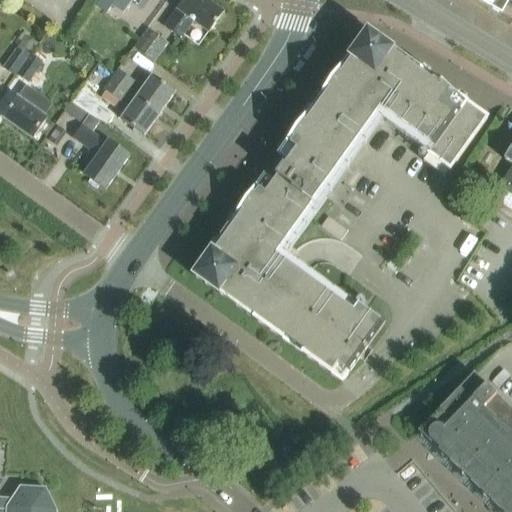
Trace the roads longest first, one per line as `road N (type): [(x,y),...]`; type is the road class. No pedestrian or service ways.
road 1 (tertiary): [(131,259),(269,70),(299,0)]
road 2 (unclassified): [(340,418),(131,259)]
road 3 (tertiary): [(244,511),(123,411),(109,376),(105,328)]
road 4 (residential): [(107,242),(0,162)]
road 5 (tertiary): [(511,63),(404,0)]
